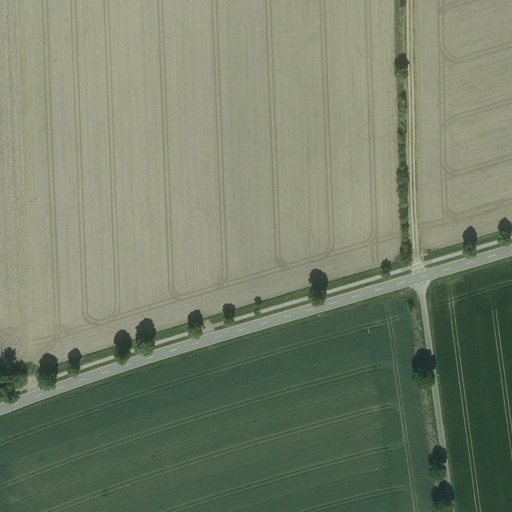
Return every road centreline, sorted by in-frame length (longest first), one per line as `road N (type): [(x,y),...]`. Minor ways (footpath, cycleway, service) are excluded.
road 1 (tertiary): [(0,409),(415,277)]
road 2 (track): [(406,0),(415,277)]
road 3 (unclassified): [(448,511),(415,277)]
